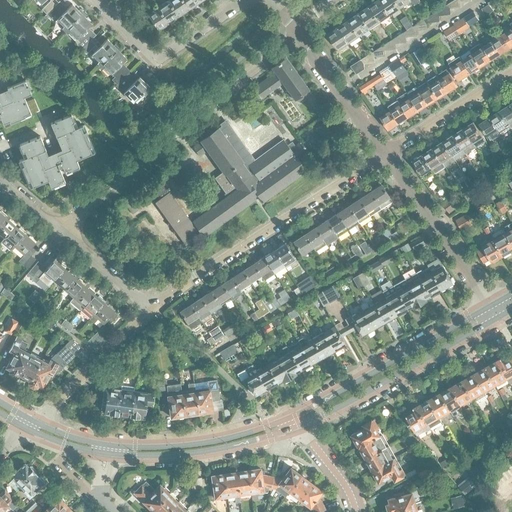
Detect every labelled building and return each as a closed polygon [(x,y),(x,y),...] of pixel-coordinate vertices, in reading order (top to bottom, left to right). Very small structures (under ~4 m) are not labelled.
[(56,5),(52,1),(51,0),(42,9),(47,14),(56,5)] [(179,16),(189,9),(182,0),(169,0),(168,1),(179,16)] [(182,0),(189,9),(199,2),(197,0),(182,0)] [(391,15),(384,4),(380,0),(379,0),(370,6),(381,22),(391,15)] [(391,15),(401,8),(395,0),(380,0),(384,4),(391,15)] [(462,7),(461,2),(459,0),(454,0),(448,5),(450,9),(462,7)] [(169,23),(179,16),(168,1),(158,8),(169,23)] [(65,31),(82,14),(72,4),(66,10),(62,6),(60,9),(60,10),(63,13),(57,19),(63,25),(63,28),(65,31)] [(60,10),(60,9),(56,5),(47,14),(51,19),(60,10)] [(451,14),(450,9),(448,5),(425,19),(427,23),(440,21),(440,16),(451,14)] [(485,7),(490,14),(494,10),(489,5),(485,7)] [(371,29),(381,22),(370,6),(360,13),(371,29)] [(158,30),(169,23),(158,8),(148,15),(158,30)] [(360,36),(371,29),(360,13),(350,20),(360,36)] [(90,33),(86,30),(92,24),(82,14),(65,31),(68,33),(70,32),(77,39),(83,32),(86,35),(87,36),(90,33)] [(470,27),(465,20),(464,18),(453,24),(454,26),(459,34),(470,27)] [(465,20),(470,27),(474,23),(469,18),(465,20)] [(428,29),(427,23),(425,19),(414,26),(417,30),(428,29)] [(350,43),(360,36),(350,20),(339,27),(350,43)] [(417,36),(417,30),(414,26),(403,33),(406,37),(417,36)] [(454,26),(444,32),(450,40),(459,34),(454,26)] [(339,50),(350,43),(339,27),(328,35),(339,50)] [(511,48),(511,47),(511,29),(503,35),(511,48)] [(407,42),(406,37),(403,33),(393,40),(396,44),(407,42)] [(91,40),(87,36),(86,35),(77,44),(82,49),(91,40)] [(501,54),(511,48),(503,35),(493,41),(501,54)] [(100,66),(117,49),(107,39),(101,45),(97,41),(95,44),(96,45),(95,45),(98,48),(92,54),(98,60),(98,63),(100,66)] [(96,45),(95,44),(91,40),(82,49),(86,54),(95,45),(96,45)] [(396,49),(396,44),(393,40),(382,46),(385,50),(396,49)] [(423,44),(427,50),(433,46),(429,40),(423,44)] [(491,60),(501,54),(493,41),(483,48),(491,60)] [(386,56),(385,50),(382,46),(372,53),(375,57),(386,56)] [(420,48),(414,52),(422,64),(428,60),(420,48)] [(481,67),(491,60),(483,48),(473,54),(481,67)] [(125,69),(121,65),(127,59),(117,49),(100,66),(103,68),(105,67),(112,74),(118,67),(121,70),(122,71),(125,69)] [(376,62),(375,57),(372,53),(361,60),(364,64),(376,62)] [(470,73),(481,67),(473,54),(462,61),(470,73)] [(400,59),(390,65),(391,67),(397,77),(407,70),(402,63),(400,59)] [(298,102),(306,96),(311,93),(289,62),(288,64),(283,60),(275,66),(277,71),(252,89),(260,99),(283,83),(295,100),(296,99),(298,102)] [(365,69),(364,64),(361,60),(351,66),(357,74),(365,69)] [(459,81),(470,73),(462,61),(451,68),(459,81)] [(380,71),(381,74),(384,77),(387,82),(397,77),(391,67),(390,65),(380,71)] [(126,75),(122,71),(121,70),(112,79),(117,84),(126,75)] [(21,73),(6,79),(9,86),(24,80),(23,77),(22,74),(21,73)] [(139,77),(136,80),(129,73),(126,75),(117,84),(115,86),(126,96),(127,95),(134,102),(143,93),(145,95),(151,89),(139,77)] [(448,92),(458,86),(450,74),(440,80),(448,92)] [(437,75),(427,81),(430,86),(437,96),(438,99),(448,92),(440,80),(437,75)] [(371,80),(374,85),(381,81),(378,76),(371,80)] [(0,120),(2,120),(4,125),(30,115),(26,103),(23,97),(31,94),(25,80),(24,80),(9,86),(6,87),(9,94),(0,97),(0,120)] [(363,92),(374,85),(371,80),(360,87),(363,92)] [(438,99),(437,96),(430,86),(420,92),(423,96),(428,105),(438,99)] [(428,105),(423,96),(420,92),(411,98),(419,111),(428,105)] [(397,99),(398,100),(409,117),(419,111),(411,98),(407,93),(397,99)] [(35,99),(26,103),(30,115),(37,112),(39,111),(40,110),(35,99)] [(399,124),(409,117),(398,100),(394,102),(397,107),(391,111),(399,124)] [(511,128),(511,127),(511,106),(511,104),(500,111),(511,128)] [(389,130),(399,124),(391,111),(381,118),(389,130)] [(501,134),(511,128),(500,111),(490,118),(498,129),(501,134)] [(71,114),(63,118),(50,123),(56,137),(57,137),(64,152),(48,158),(45,150),(46,150),(40,136),(19,144),(25,158),(19,160),(31,188),(48,181),(51,188),(65,182),(62,174),(79,167),(76,160),(94,152),(82,125),(77,127),(71,114)] [(497,130),(498,129),(490,118),(480,124),(487,136),(489,135),(491,139),(500,134),(497,130)] [(473,143),(483,136),(474,122),(464,129),(473,143)] [(251,157),(233,132),(227,123),(218,129),(218,128),(200,141),(201,142),(193,148),(199,157),(207,151),(223,172),(215,178),(226,193),(227,193),(229,196),(242,186),(240,183),(250,176),(243,166),(248,162),(247,160),(251,157)] [(324,140),(328,137),(332,135),(324,123),(316,129),(324,140)] [(463,149),(473,143),(464,129),(454,135),(463,149)] [(453,156),(463,149),(454,135),(444,142),(453,156)] [(300,141),(294,146),(288,137),(254,162),(251,157),(247,160),(248,162),(243,166),(250,176),(240,183),(242,186),(229,196),(227,193),(226,193),(228,196),(193,222),(204,237),(253,201),(251,199),(257,195),(263,202),(307,170),(298,159),(308,152),(300,141)] [(510,148),(507,144),(508,144),(504,138),(500,142),(503,147),(506,151),(510,148)] [(314,156),(319,162),(339,147),(335,141),(314,156)] [(456,160),(453,156),(444,142),(434,148),(445,167),(456,160)] [(435,173),(445,167),(434,148),(424,155),(435,173)] [(425,180),(435,173),(424,155),(413,161),(422,175),(425,180)] [(185,245),(200,235),(170,193),(172,192),(165,182),(153,190),(158,196),(159,195),(162,198),(155,203),(185,245)] [(389,197),(384,189),(381,185),(370,192),(381,209),(392,201),(389,197)] [(370,216),(381,209),(370,192),(359,199),(370,216)] [(446,208),(456,201),(452,197),(443,203),(446,208)] [(359,223),(370,216),(359,199),(348,206),(359,223)] [(138,210),(133,203),(132,201),(126,205),(127,207),(132,214),(138,210)] [(449,213),(459,206),(456,201),(446,208),(449,213)] [(502,201),(497,204),(502,214),(508,211),(502,201)] [(348,230),(359,223),(348,206),(337,213),(346,225),(345,226),(348,230)] [(335,232),(345,226),(346,225),(337,213),(327,220),(335,232)] [(459,226),(470,220),(467,215),(456,220),(459,226)] [(0,233),(5,238),(16,224),(10,219),(9,220),(6,217),(7,216),(0,223),(0,233)] [(324,240),(335,232),(327,220),(316,227),(324,240)] [(459,226),(462,231),(473,225),(470,220),(459,226)] [(409,231),(408,230),(403,221),(397,224),(400,229),(396,231),(400,237),(404,234),(409,231)] [(511,222),(503,228),(511,243),(511,222)] [(20,227),(18,228),(15,226),(17,224),(16,224),(5,238),(14,246),(26,232),(20,227)] [(313,247),(324,240),(316,227),(305,234),(313,247)] [(510,252),(511,251),(511,243),(503,228),(491,234),(493,238),(494,239),(504,256),(505,255),(505,256),(511,254),(510,252)] [(400,237),(396,231),(391,234),(388,229),(383,232),(389,242),(394,239),(395,240),(400,237)] [(36,249),(32,246),(36,241),(30,235),(28,237),(25,234),(26,233),(26,232),(14,246),(24,255),(19,261),(23,265),(31,255),(36,249)] [(301,254),(313,247),(305,234),(293,242),(301,254)] [(421,237),(411,243),(414,249),(424,243),(421,237)] [(504,256),(494,239),(493,238),(482,244),(484,248),(478,252),(484,262),(490,259),(492,262),(493,262),(494,263),(499,260),(499,259),(504,256)] [(375,248),(373,244),(369,247),(365,241),(360,244),(366,254),(375,248)] [(296,260),(293,255),(285,243),(274,250),(285,267),(296,260)] [(402,247),(403,250),(404,250),(404,251),(410,248),(408,243),(402,247)] [(354,261),(358,258),(363,255),(356,244),(351,247),(355,254),(351,257),(354,261)] [(399,253),(403,250),(402,247),(397,250),(390,253),(393,257),(399,254),(399,253)] [(275,274),(285,267),(274,250),(264,257),(271,269),(275,274)] [(392,257),(393,257),(390,253),(379,259),(380,261),(382,264),(393,259),(392,257)] [(28,268),(36,259),(31,255),(23,265),(28,268)] [(275,274),(271,269),(264,257),(253,264),(261,276),(264,281),(275,274)] [(437,258),(426,265),(427,266),(430,271),(441,290),(454,282),(451,277),(449,278),(443,267),(442,267),(437,258)] [(54,280),(66,267),(60,261),(58,263),(55,260),(47,269),(43,265),(35,274),(30,270),(26,274),(35,282),(39,278),(44,272),(54,280)] [(35,274),(43,265),(38,261),(30,270),(35,274)] [(250,283),(261,276),(253,264),(243,271),(250,283)] [(374,264),(369,267),(372,272),(377,269),(374,264)] [(441,290),(430,271),(427,266),(422,269),(419,269),(415,271),(430,296),(432,297),(436,295),(437,292),(441,290)] [(64,289),(76,276),(69,270),(68,271),(65,268),(66,267),(54,280),(64,289)] [(328,270),(332,276),(337,273),(333,267),(328,270)] [(327,279),(332,276),(328,270),(323,273),(327,279)] [(240,289),(250,283),(243,271),(233,277),(240,289)] [(429,296),(430,296),(415,271),(404,277),(420,305),(426,301),(425,299),(429,296)] [(358,275),(364,286),(370,283),(363,272),(358,275)] [(359,289),(364,286),(358,275),(352,278),(359,289)] [(74,297),(86,284),(79,278),(78,280),(75,277),(76,276),(64,289),(74,297)] [(298,287),(302,293),(307,290),(306,289),(311,286),(305,276),(300,279),(303,284),(298,287)] [(222,284),(230,296),(232,299),(242,293),(240,289),(233,277),(222,284)] [(413,309),(420,305),(404,277),(392,284),(396,291),(407,309),(412,306),(413,309)] [(84,306),(96,292),(89,287),(88,288),(85,285),(86,284),(74,297),(70,302),(80,310),(84,306)] [(219,303),(230,296),(222,284),(211,291),(219,303)] [(335,300),(341,297),(334,285),(328,288),(335,300)] [(14,295),(11,292),(5,287),(1,293),(11,301),(14,295)] [(273,294),(280,306),(291,299),(283,287),(273,294)] [(302,293),(298,287),(293,290),(297,296),(302,293)] [(329,303),(335,300),(328,288),(322,291),(329,303)] [(209,310),(219,303),(211,291),(201,298),(209,310)] [(323,307),(329,303),(322,291),(317,294),(323,307)] [(403,311),(407,309),(396,291),(391,293),(392,296),(386,299),(397,318),(402,315),(403,311)] [(93,314),(105,301),(99,295),(98,297),(95,294),(96,293),(96,292),(84,306),(80,310),(80,311),(84,306),(93,314)] [(261,299),(268,310),(269,310),(270,312),(280,306),(273,294),(268,296),(270,300),(264,303),(262,299),(261,299)] [(211,313),(209,310),(201,298),(194,302),(193,299),(189,301),(191,304),(191,305),(198,316),(200,320),(211,313)] [(255,312),(259,318),(264,315),(263,314),(268,310),(261,299),(255,303),(259,309),(255,312)] [(392,320),(397,318),(386,299),(381,302),(379,300),(374,303),(384,320),(385,322),(389,320),(392,320)] [(49,308),(53,303),(47,300),(44,304),(49,308)] [(115,309),(109,304),(107,305),(104,302),(106,301),(105,301),(93,314),(89,319),(94,323),(98,318),(104,323),(106,320),(109,323),(117,314),(114,311),(115,309)] [(385,322),(384,320),(374,303),(368,306),(370,308),(364,312),(374,330),(379,327),(380,324),(385,322)] [(188,323),(198,316),(191,305),(180,311),(181,312),(177,314),(181,319),(184,317),(188,323)] [(287,313),(291,319),(299,315),(295,309),(287,313)] [(259,318),(255,312),(250,315),(254,321),(259,318)] [(349,332),(352,331),(357,328),(361,335),(366,333),(369,333),(374,330),(364,312),(358,315),(357,313),(343,321),(349,332)] [(44,319),(53,325),(58,319),(48,313),(44,319)] [(11,335),(13,333),(17,324),(18,322),(12,318),(4,331),(11,335)] [(66,328),(70,323),(65,319),(61,325),(66,328)] [(233,324),(237,330),(242,327),(238,321),(233,324)] [(341,337),(347,334),(349,332),(343,321),(329,329),(330,331),(324,334),(335,353),(340,350),(341,347),(345,344),(341,337)] [(237,330),(233,324),(228,327),(226,323),(220,327),(226,336),(232,333),(237,330)] [(23,338),(17,335),(21,326),(17,324),(13,333),(17,335),(15,340),(9,351),(13,354),(8,363),(9,364),(7,367),(12,370),(10,372),(11,373),(12,375),(15,377),(18,376),(31,352),(25,348),(28,343),(22,340),(23,338)] [(211,336),(215,343),(220,339),(219,338),(225,335),(225,337),(226,336),(220,327),(218,325),(213,329),(216,333),(211,336)] [(108,340),(113,335),(104,326),(99,331),(108,340)] [(103,343),(108,340),(99,331),(95,334),(103,343)] [(99,347),(103,343),(95,334),(91,338),(99,347)] [(330,356),(335,353),(324,334),(318,337),(317,335),(312,338),(323,357),(326,355),(330,356)] [(215,343),(211,336),(207,339),(211,345),(215,343)] [(96,350),(99,347),(91,338),(86,343),(96,350)] [(298,341),(299,342),(312,366),(318,362),(319,359),(323,357),(312,338),(307,341),(306,339),(302,339),(298,341)] [(58,372),(83,348),(71,339),(50,359),(51,360),(49,362),(43,359),(30,383),(31,386),(34,387),(37,386),(38,387),(39,385),(43,387),(45,384),(46,384),(51,375),(54,376),(56,371),(58,372)] [(243,339),(239,341),(243,348),(247,346),(246,344),(243,339)] [(288,348),(289,351),(300,370),(304,368),(307,369),(312,366),(299,342),(288,348)] [(43,359),(34,353),(38,346),(35,345),(31,352),(18,376),(30,383),(43,359)] [(233,345),(219,353),(223,360),(237,352),(233,345)] [(289,351),(288,348),(286,346),(280,349),(283,355),(284,354),(285,356),(279,360),(290,379),(296,375),(295,373),(300,370),(289,351)] [(511,382),(511,356),(503,361),(502,358),(497,361),(507,378),(510,384),(511,382)] [(283,382),(290,379),(279,360),(273,363),(272,361),(267,364),(268,366),(278,383),(278,382),(282,380),(283,382)] [(505,379),(507,378),(497,361),(486,367),(496,385),(497,384),(499,386),(507,382),(505,379)] [(255,369),(253,365),(245,369),(250,376),(244,380),(244,382),(246,385),(248,387),(250,386),(255,395),(266,389),(256,370),(255,369)] [(277,385),(278,383),(268,366),(262,369),(261,367),(256,370),(266,389),(270,387),(273,388),(277,385)] [(137,381),(138,375),(138,374),(130,367),(129,369),(136,375),(134,379),(137,381)] [(494,386),(496,385),(486,367),(475,374),(484,391),(486,390),(488,392),(495,388),(494,386)] [(488,397),(484,391),(475,374),(463,380),(473,398),(477,403),(488,397)] [(157,379),(159,392),(168,391),(166,378),(157,379)] [(118,415),(121,391),(114,390),(115,385),(114,385),(114,381),(110,380),(109,384),(105,383),(102,407),(105,407),(104,413),(110,414),(112,416),(115,417),(118,415)] [(213,412),(211,401),(220,400),(217,380),(208,381),(208,382),(194,384),(199,414),(199,413),(202,416),(205,415),(207,412),(213,412)] [(472,399),(473,398),(463,380),(452,387),(462,404),(464,403),(465,405),(473,401),(472,399)] [(199,414),(194,384),(194,383),(189,384),(190,391),(182,392),(186,415),(199,414)] [(460,405),(462,404),(452,387),(441,393),(451,411),(454,416),(459,414),(457,410),(462,407),(460,405)] [(131,417),(134,392),(121,391),(118,415),(131,417)] [(153,405),(154,398),(154,393),(148,392),(147,394),(134,392),(131,417),(132,417),(133,419),(137,420),(138,418),(139,417),(145,418),(147,404),(153,405)] [(185,416),(186,415),(182,392),(168,394),(171,418),(178,417),(180,419),(183,419),(185,416)] [(449,412),(451,411),(441,393),(429,399),(439,417),(441,416),(442,418),(450,414),(449,412)] [(418,406),(431,428),(442,422),(439,417),(429,399),(418,406)] [(418,436),(426,431),(431,428),(418,406),(414,408),(415,411),(406,416),(415,431),(418,436)] [(358,448),(379,436),(378,436),(380,435),(377,429),(378,429),(373,420),(362,426),(364,428),(351,435),(354,440),(353,443),(355,446),(358,446),(358,448)] [(496,438),(502,435),(499,429),(493,432),(496,438)] [(365,459),(385,448),(379,436),(358,448),(365,459)] [(385,448),(365,459),(372,471),(392,459),(394,458),(388,446),(385,448)] [(508,458),(504,451),(503,452),(502,449),(496,452),(501,461),(508,458)] [(497,467),(490,455),(490,454),(480,459),(481,460),(487,472),(497,467)] [(392,459),(372,471),(371,474),(372,477),(376,478),(378,482),(391,475),(394,481),(404,475),(401,468),(398,470),(392,459)] [(478,478),(486,474),(480,462),(472,466),(478,478)] [(20,488),(35,473),(34,471),(35,470),(32,466),(30,467),(29,466),(28,467),(25,464),(15,474),(12,471),(4,478),(11,486),(16,491),(20,488)] [(421,478),(431,472),(428,467),(418,473),(421,478)] [(289,492),(301,476),(291,468),(282,479),(274,477),(271,488),(275,489),(279,484),(289,492)] [(274,477),(271,477),(261,474),(260,469),(249,470),(252,495),(264,493),(263,488),(271,490),(271,488),(274,477)] [(240,496),(252,495),(249,470),(236,472),(240,496)] [(240,496),(236,472),(224,474),(228,498),(235,497),(236,503),(241,502),(240,496)] [(20,488),(23,491),(29,497),(32,494),(33,495),(39,490),(38,489),(44,483),(43,482),(44,481),(43,481),(44,480),(40,476),(39,477),(39,476),(38,477),(35,473),(20,488)] [(216,500),(228,498),(224,474),(212,476),(216,500)] [(475,475),(460,487),(466,494),(481,482),(475,475)] [(300,500),(312,483),(301,476),(289,492),(300,500)] [(192,490),(198,489),(197,478),(190,479),(191,479),(186,480),(187,488),(192,488),(192,490)] [(319,496),(323,491),(312,483),(300,500),(311,508),(311,507),(313,511),(323,506),(319,496)] [(152,510),(169,493),(161,485),(152,495),(142,486),(134,494),(143,503),(144,502),(152,510)] [(167,511),(177,502),(169,493),(152,510),(152,511),(153,511),(167,511)] [(387,511),(393,511),(415,506),(411,493),(404,495),(403,493),(396,494),(397,497),(388,499),(389,504),(386,505),(387,511)] [(4,511),(3,510),(8,505),(0,495),(0,511),(4,511)] [(64,511),(68,508),(64,504),(65,501),(62,499),(60,499),(59,498),(44,511),(64,511)] [(33,499),(23,508),(26,511),(29,511),(37,504),(33,499)] [(184,511),(186,510),(177,502),(167,511),(184,511)] [(206,511),(207,511),(213,506),(209,503),(204,509),(206,511)]
